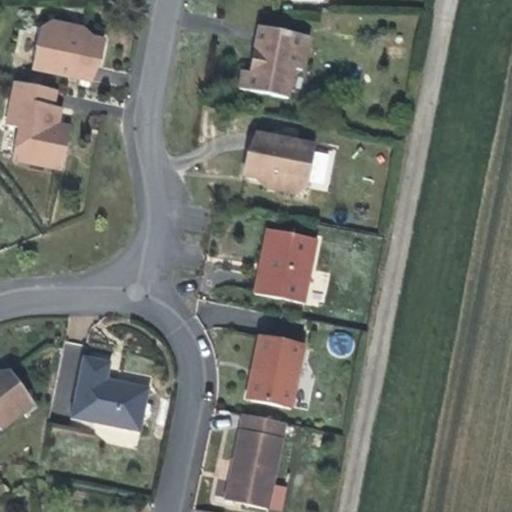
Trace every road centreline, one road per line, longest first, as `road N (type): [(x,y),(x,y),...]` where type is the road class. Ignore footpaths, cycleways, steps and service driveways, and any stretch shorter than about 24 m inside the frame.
road 1 (residential): [(146,305),(168,218),(153,97),(170,0)]
road 2 (residential): [(146,305),(178,341),(192,385),(168,511)]
road 3 (residential): [(0,306),(64,299),(146,305)]
